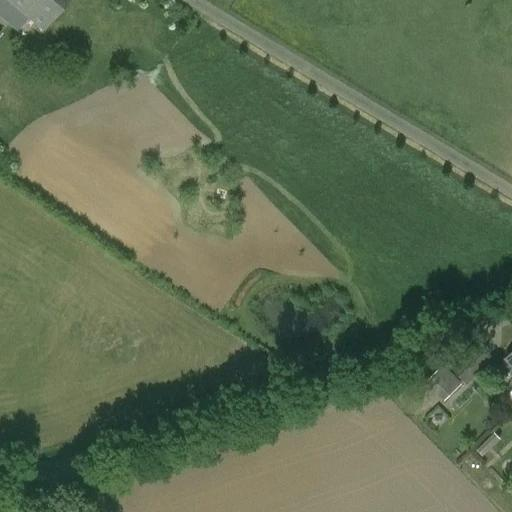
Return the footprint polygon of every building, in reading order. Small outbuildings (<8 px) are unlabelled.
[(7,0),(41,28),(65,0),(7,0)] [(468,385),(493,360),(477,345),(452,369),(468,385)] [(444,401),(461,384),(443,365),(426,382),(444,401)] [(511,412),(496,433),(501,437),(492,449),(501,455),(511,440),(511,412)] [(483,454),(500,438),(494,431),(476,447),(483,454)]
